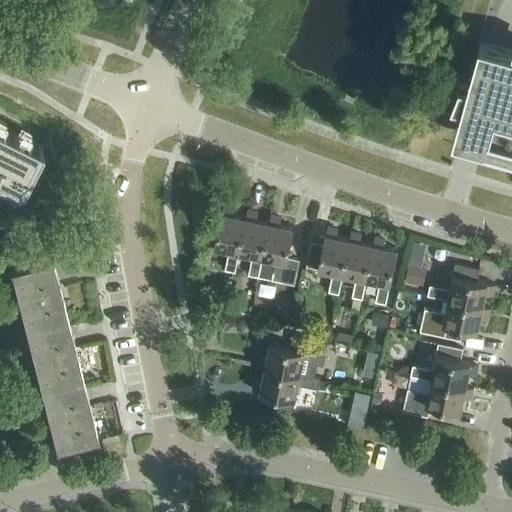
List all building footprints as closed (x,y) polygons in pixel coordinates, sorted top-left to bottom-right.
[(454,135),(473,141),(486,144),(501,148),(511,151),(511,47),(501,44),(481,39),(472,72),(468,83),(463,102),(454,135)] [(0,126),(0,168),(17,135),(0,126)] [(17,135),(0,168),(0,177),(22,188),(42,148),(17,135)] [(235,272),(240,252),(239,252),(247,217),(246,217),(233,214),(234,209),(229,208),(230,206),(224,204),(223,212),(222,212),(215,247),(229,250),(225,270),(235,272)] [(259,277),(263,257),(270,222),(257,219),(258,214),(253,212),(253,210),(248,209),(246,217),(247,217),(239,252),(240,252),(253,255),(249,275),(259,277)] [(263,257),(276,260),(272,280),(295,285),(300,260),(288,258),(295,227),(280,224),(281,218),(276,217),(277,215),(271,214),(270,222),(263,257)] [(339,294),(343,274),(350,239),(337,236),(338,231),(333,229),(333,227),(328,226),(326,234),(324,244),(312,242),(307,266),(333,272),(329,292),(339,294)] [(363,299),(367,279),(366,279),(374,244),(373,244),(360,241),(361,235),(356,234),(357,232),(351,231),(350,239),(343,274),(357,277),(352,297),(363,299)] [(366,279),(367,279),(380,282),(376,302),(386,304),(390,284),(391,284),(398,249),(384,246),(385,240),(380,239),(380,237),(375,236),(373,244),(374,244),(366,279)] [(9,263),(24,323),(67,312),(51,252),(9,263)] [(428,296),(448,300),(448,299),(483,307),(486,294),(491,295),(492,290),(494,290),(496,285),(488,283),(478,280),(480,269),(456,263),(450,290),(430,285),(428,296)] [(405,282),(424,286),(427,269),(409,265),(405,282)] [(223,279),(221,290),(230,292),(232,281),(223,279)] [(448,299),(448,300),(445,313),(425,309),(420,331),(445,337),(448,325),(478,331),(481,317),(486,318),(487,313),(489,314),(491,308),(483,307),(448,299)] [(241,307),(239,316),(250,318),(252,309),(241,307)] [(24,323),(40,384),(82,373),(67,312),(24,323)] [(377,325),(387,327),(390,315),(380,313),(377,325)] [(258,367),(265,368),(301,375),(303,362),(323,366),(328,343),(303,338),(301,350),(270,343),(267,358),(262,357),(261,362),(259,361),(258,367)] [(411,376),(431,380),(466,387),(469,374),(474,375),(475,370),(478,370),(479,365),(471,363),(461,360),(463,349),(439,343),(433,370),(413,365),(411,376)] [(265,368),(262,381),(257,380),(256,385),(254,385),(253,390),(260,392),(271,395),(268,406),(293,411),(298,385),(318,389),(321,379),(301,375),(265,368)] [(82,373),(40,384),(55,444),(97,433),(82,373)] [(321,379),(318,389),(326,391),(328,381),(321,379)] [(431,380),(428,393),(408,389),(403,411),(430,417),(432,405),(461,411),(464,397),(469,398),(470,393),(473,394),(474,388),(466,387),(431,380)] [(353,403),(368,406),(371,394),(356,391),(353,403)] [(374,393),(372,402),(380,404),(382,394),(374,393)] [(299,511),(300,511),(264,503),(262,511),(299,511)]
